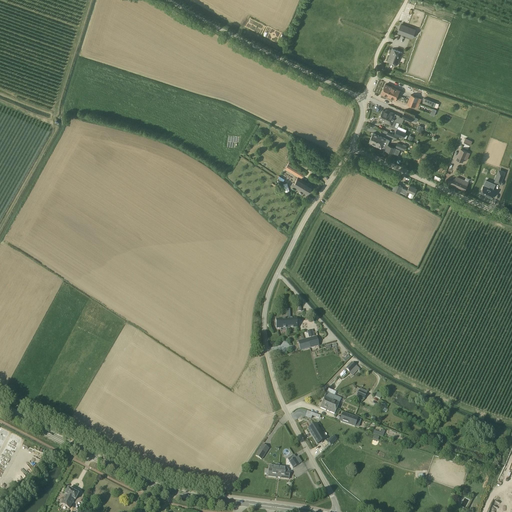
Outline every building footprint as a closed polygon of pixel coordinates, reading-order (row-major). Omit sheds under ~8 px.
[(398,32),(413,37),(415,30),(401,24),(398,32)] [(392,49),(387,61),(397,65),(402,53),(392,49)] [(383,89),(399,96),(401,91),(385,84),(383,89)] [(383,89),(381,93),(397,100),(399,96),(383,89)] [(434,107),(436,102),(424,98),(423,102),(434,107)] [(381,115),(397,122),(400,116),(391,112),(391,113),(390,112),(390,111),(386,110),(385,111),(383,110),(381,115)] [(413,117),(404,113),(402,117),(411,122),(413,117)] [(381,115),(379,119),(379,120),(379,119),(390,124),(390,126),(394,128),(397,122),(381,115)] [(405,133),(397,129),(395,134),(403,138),(405,133)] [(371,137),(388,145),(390,140),(373,133),(371,137)] [(371,137),(369,142),(371,142),(370,144),(374,146),(375,144),(384,148),(385,148),(386,148),(386,150),(393,154),(396,148),(388,145),(371,137)] [(467,152),(461,149),(456,159),(462,162),(467,152)] [(293,185),(307,194),(312,186),(297,177),(300,173),(290,167),(287,171),(297,178),(293,185)] [(501,184),(506,171),(499,169),(495,181),(501,184)] [(453,175),(450,183),(465,190),(468,182),(453,175)] [(484,185),(492,188),(493,189),(496,184),(486,179),(484,185)] [(395,183),(392,190),(400,193),(403,186),(395,183)] [(404,194),(408,195),(410,192),(414,194),(417,188),(410,185),(408,190),(406,189),(404,194)] [(476,195),(490,201),(494,194),(479,187),(476,195)] [(286,319),(279,319),(279,329),(287,329),(286,319)] [(286,319),(287,329),(297,328),(296,319),(286,319)] [(319,335),(317,336),(305,339),(293,342),(295,350),(321,343),(319,335)] [(352,363),(346,369),(350,373),(355,367),(352,363)] [(356,366),(355,367),(350,373),(353,376),(357,371),(358,372),(360,370),(356,366)] [(320,408),(328,411),(334,396),(327,393),(320,408)] [(334,396),(328,411),(334,414),(341,399),(334,396)] [(342,414),(340,422),(355,427),(358,419),(342,414)] [(316,422),(307,427),(312,435),(321,430),(316,422)] [(321,430),(312,435),(317,443),(325,438),(321,430)] [(263,444),(255,455),(262,459),(270,448),(263,444)] [(295,458),(289,462),(293,468),(299,465),(295,458)] [(278,476),(279,467),(269,465),(268,477),(276,478),(276,476),(278,476)] [(279,467),(278,476),(280,477),(280,478),(289,479),(290,472),(288,472),(288,471),(286,469),(285,469),(286,468),(279,467)] [(66,495),(61,504),(69,508),(74,499),(75,500),(78,494),(75,492),(74,492),(74,491),(74,492),(72,491),(72,490),(68,488),(65,494),(66,495)] [(495,501),(489,511),(496,511),(500,503),(495,501)]
